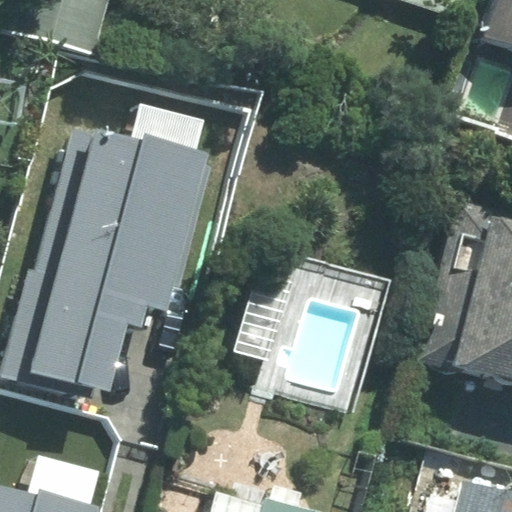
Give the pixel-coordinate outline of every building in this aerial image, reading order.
[(120,0),(12,0),(7,13),(101,50),(120,0)] [(203,153),(74,119),(34,271),(21,268),(0,348),(0,383),(93,408),(113,331),(135,336),(143,309),(161,314),(203,153)] [(511,199),(453,188),(419,362),(511,380),(511,199)] [(63,414),(0,398),(0,511),(122,511),(131,479),(52,460),(63,414)] [(460,511),(511,511),(511,476),(469,468),(460,511)] [(216,511),(313,511),(316,501),(224,480),(216,511)]
